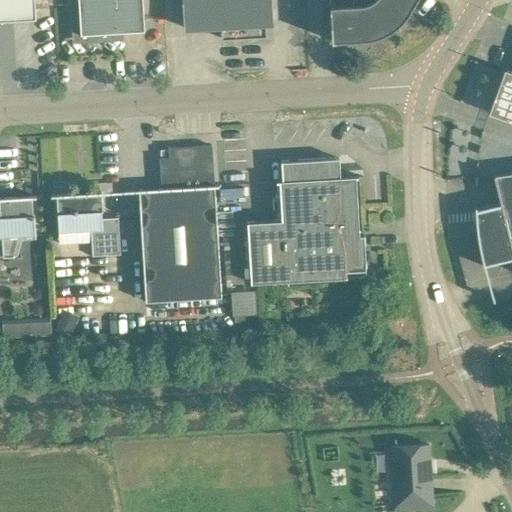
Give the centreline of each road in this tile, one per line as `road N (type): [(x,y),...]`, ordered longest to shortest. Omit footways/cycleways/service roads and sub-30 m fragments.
road 1 (unclassified): [(426,86),(0,111)]
road 2 (tertiary): [(511,487),(429,276),(419,204),(426,86)]
